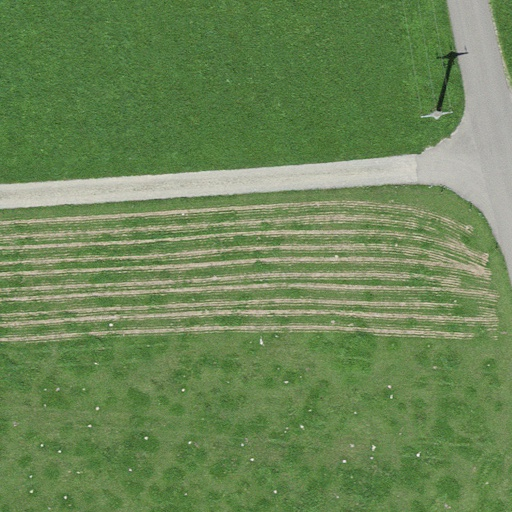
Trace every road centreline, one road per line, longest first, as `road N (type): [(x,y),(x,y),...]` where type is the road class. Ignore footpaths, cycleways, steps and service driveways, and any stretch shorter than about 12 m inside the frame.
road 1 (track): [(0,202),(511,164)]
road 2 (unclassified): [(511,194),(470,0)]
